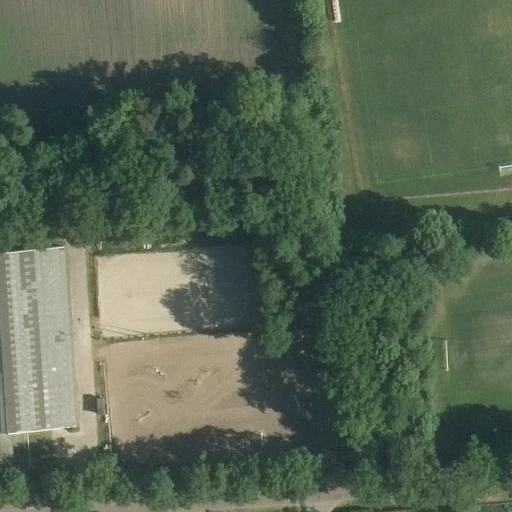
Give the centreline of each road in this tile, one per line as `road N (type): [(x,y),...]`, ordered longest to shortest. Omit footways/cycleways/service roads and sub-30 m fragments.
road 1 (unclassified): [(100,511),(317,496)]
road 2 (unclassified): [(317,496),(511,480)]
